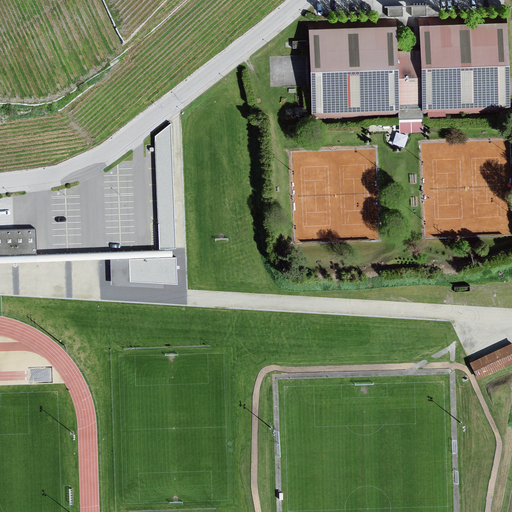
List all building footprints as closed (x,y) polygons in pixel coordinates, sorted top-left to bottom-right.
[(388,14),(404,14),(404,3),(388,3),(388,14)] [(414,15),(425,11),(423,6),(412,9),(414,15)] [(509,108),(506,26),(421,29),(422,53),(398,54),(397,29),(310,32),(310,55),(311,86),(313,117),(400,114),(400,134),(423,134),(422,111),(509,108)] [(170,122),(156,134),(156,143),(161,248),(176,247),(170,122)] [(35,252),(34,229),(0,230),(0,266),(35,266),(35,252)] [(511,363),(511,349),(509,343),(469,363),(478,380),(511,363)]
